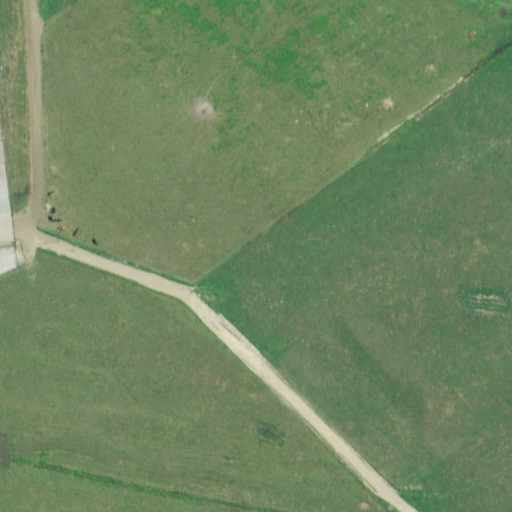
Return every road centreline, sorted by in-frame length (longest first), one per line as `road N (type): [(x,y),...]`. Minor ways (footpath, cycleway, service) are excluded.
road 1 (track): [(422,511),(198,283),(63,233),(0,232)]
road 2 (track): [(37,0),(37,233)]
